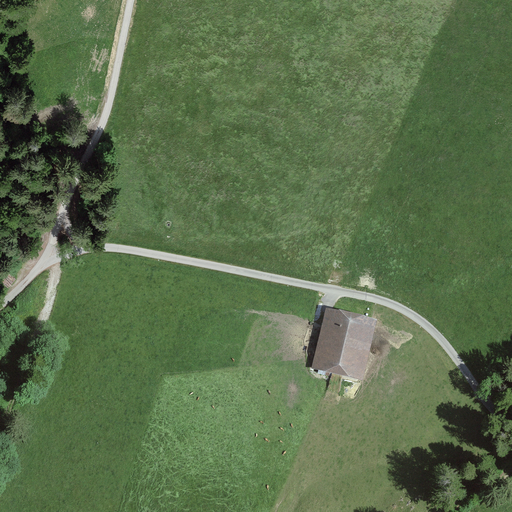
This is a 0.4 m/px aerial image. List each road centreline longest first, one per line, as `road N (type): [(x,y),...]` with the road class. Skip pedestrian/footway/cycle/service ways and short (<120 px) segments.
road 1 (unclassified): [(100,247),(391,303),(432,328),(511,429)]
road 2 (unclassified): [(65,209),(109,107),(132,0)]
